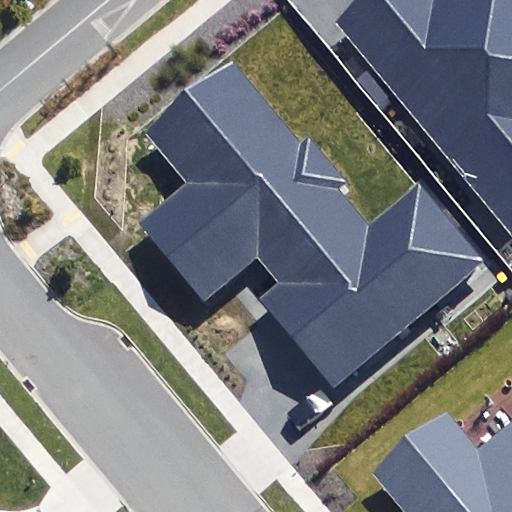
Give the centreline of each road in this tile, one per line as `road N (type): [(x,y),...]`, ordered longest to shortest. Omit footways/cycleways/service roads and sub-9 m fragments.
road 1 (residential): [(0,290),(185,511)]
road 2 (residential): [(0,94),(114,0)]
